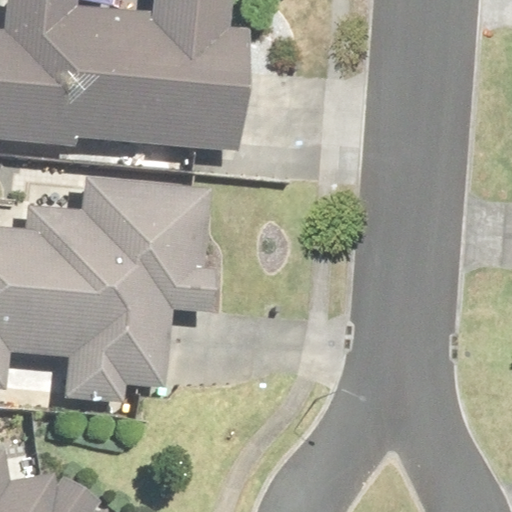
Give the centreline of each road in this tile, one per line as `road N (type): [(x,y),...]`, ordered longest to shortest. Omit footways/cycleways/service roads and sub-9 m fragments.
road 1 (residential): [(426,0),(393,398)]
road 2 (residential): [(393,398),(445,451),(474,511)]
